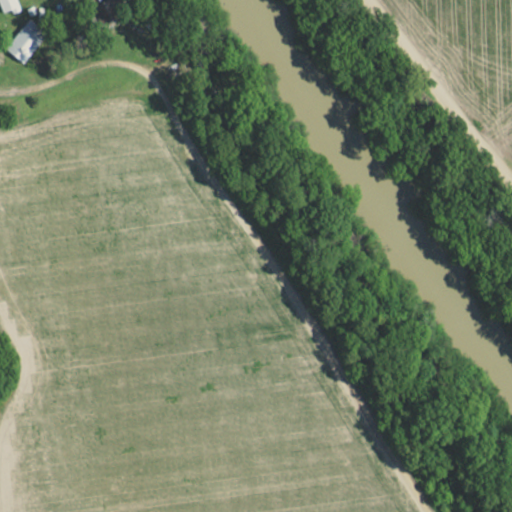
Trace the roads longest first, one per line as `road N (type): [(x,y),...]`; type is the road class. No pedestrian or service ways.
road 1 (residential): [(0,298),(36,365),(68,511)]
road 2 (residential): [(511,175),(376,0)]
